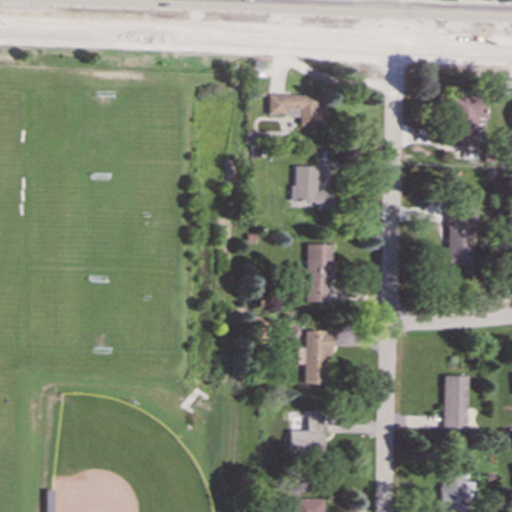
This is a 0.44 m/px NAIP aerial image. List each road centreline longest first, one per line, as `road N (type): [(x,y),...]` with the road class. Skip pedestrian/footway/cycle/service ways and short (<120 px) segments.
road 1 (secondary): [(0,24),(511,41)]
road 2 (secondary): [(511,14),(0,2)]
road 3 (residential): [(383,511),(398,14)]
road 4 (residential): [(511,317),(388,322)]
